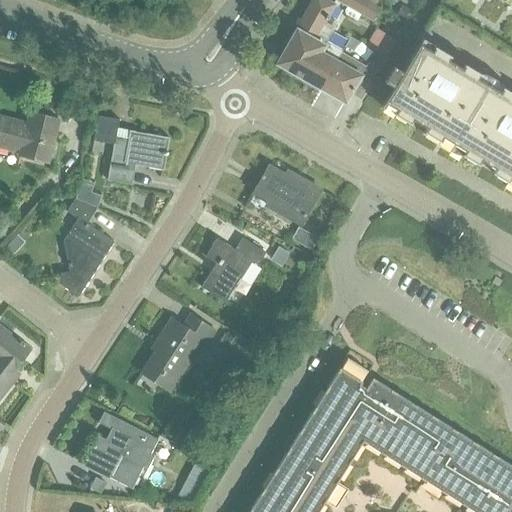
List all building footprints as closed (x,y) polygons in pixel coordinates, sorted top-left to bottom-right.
[(321,90),(342,54),(343,52),(326,43),(337,24),(327,18),(334,5),(324,0),(314,0),(289,45),(300,51),(288,71),(321,90)] [(374,6),(363,0),(336,0),(372,21),(379,9),(374,6)] [(403,72),(394,67),(385,83),(393,88),(381,109),(393,117),(394,115),(440,142),(441,144),(442,146),(444,148),(446,150),(449,152),(452,153),(455,155),(458,156),(458,155),(460,155),(462,156),(508,183),(510,186),(510,187),(511,188),(511,93),(423,40),(403,72)] [(366,68),(342,54),(321,90),(345,104),(351,94),(361,100),(379,68),(369,62),(366,68)] [(19,156),(47,163),(58,120),(30,113),(27,125),(0,117),(0,147),(20,153),(19,156)] [(169,138),(117,129),(119,120),(98,117),(94,141),(114,145),(107,181),(132,185),(135,165),(163,170),(166,155),(167,156),(168,152),(166,152),(169,138)] [(267,206),(300,225),(320,190),(304,182),(302,185),(270,167),(255,193),(269,201),(267,206)] [(64,287),(79,297),(114,243),(87,225),(97,209),(75,200),(67,213),(77,220),(63,241),(71,272),(61,274),(64,287)] [(257,265),(265,254),(242,239),(235,251),(217,239),(206,257),(217,264),(201,288),(224,304),(252,261),(257,265)] [(207,345),(215,332),(190,316),(183,327),(172,320),(158,341),(162,344),(143,374),(170,392),(202,342),(207,345)] [(0,401),(16,381),(10,377),(30,351),(0,327),(0,401)] [(249,511),(511,511),(511,466),(373,378),(366,389),(361,385),(362,382),(340,368),(249,511)] [(158,441),(146,434),(121,422),(115,432),(112,431),(106,443),(99,439),(86,466),(132,489),(143,467),(147,469),(153,457),(150,455),(158,441)]
